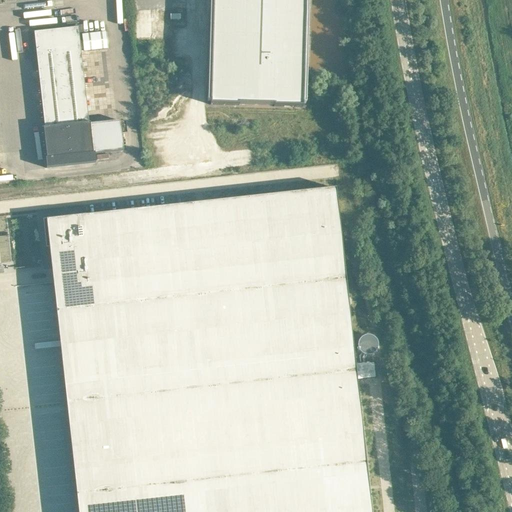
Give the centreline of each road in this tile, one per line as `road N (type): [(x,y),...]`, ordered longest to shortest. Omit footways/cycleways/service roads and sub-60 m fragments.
road 1 (primary): [(397,0),(433,180),(511,475)]
road 2 (unknown): [(8,22),(15,161),(33,172),(100,172),(126,156),(130,138),(106,12),(93,6)]
road 3 (primary): [(511,311),(444,0)]
road 4 (unknown): [(192,0),(194,159)]
